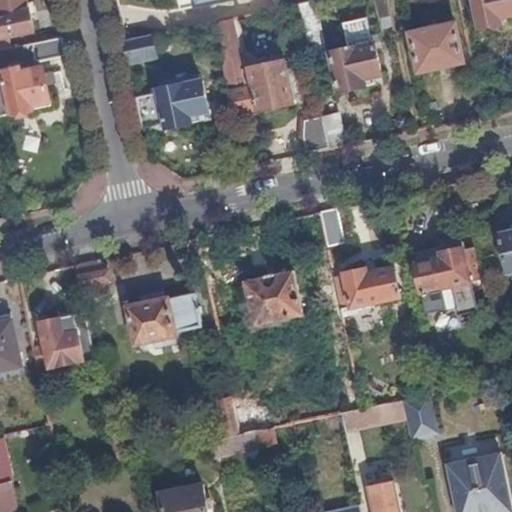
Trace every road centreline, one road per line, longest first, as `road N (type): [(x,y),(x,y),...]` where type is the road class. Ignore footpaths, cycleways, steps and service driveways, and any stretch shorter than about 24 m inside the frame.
road 1 (tertiary): [(511,146),(136,227)]
road 2 (residential): [(136,227),(86,0)]
road 3 (tertiary): [(136,227),(0,256)]
